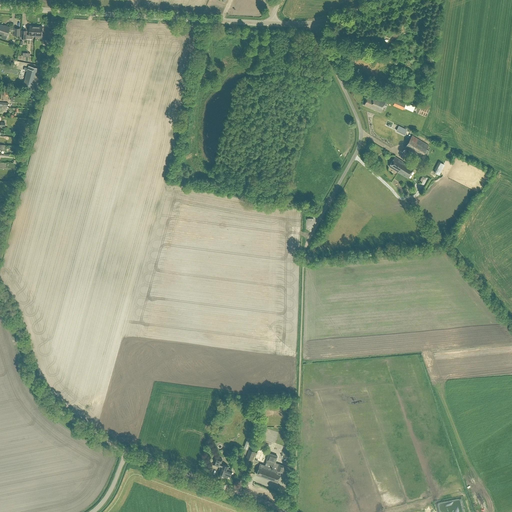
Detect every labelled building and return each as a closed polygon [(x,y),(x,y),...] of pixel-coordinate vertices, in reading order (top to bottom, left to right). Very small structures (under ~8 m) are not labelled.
[(6,26),(1,24),(0,26),(0,32),(2,33),(1,37),(6,39),(8,35),(9,29),(12,30),(15,31),(15,35),(20,35),(21,28),(15,28),(13,28),(10,27),(6,25),(6,26)] [(33,34),(35,35),(36,35),(36,26),(30,25),(30,34),(27,34),(27,30),(22,30),(22,38),(33,38),(33,34)] [(36,35),(35,35),(35,38),(42,38),(42,36),(45,37),(44,41),(49,42),(49,39),(50,39),(52,31),(47,29),(46,34),(42,34),(43,26),(36,26),(36,35)] [(37,68),(37,67),(28,65),(28,67),(25,66),(24,70),(27,70),(23,86),(36,89),(37,84),(38,84),(40,76),(41,76),(43,69),(37,68)] [(1,96),(7,97),(11,97),(11,93),(8,93),(8,88),(2,88),(1,96)] [(386,100),(374,95),(372,99),(368,97),(364,105),(381,112),(386,100)] [(405,103),(395,99),(393,105),(403,110),(404,107),(412,111),(415,106),(406,102),(405,103)] [(426,149),(428,145),(412,135),(404,148),(420,158),(420,157),(426,149)] [(426,149),(420,157),(423,159),(429,150),(426,149)] [(397,171),(403,161),(394,156),(388,166),(397,171)] [(403,161),(397,171),(408,178),(414,168),(403,161)] [(438,174),(444,164),(438,161),(434,169),(435,169),(434,172),(438,174)] [(253,462),(257,452),(249,449),(246,458),(251,460),(250,461),(253,462)] [(287,466),(275,462),(277,455),(269,452),(267,459),(265,465),(260,463),(256,474),(277,481),(281,471),(285,472),(287,466)] [(229,476),(232,469),(228,468),(229,466),(222,463),(221,463),(223,459),(215,456),(212,464),(220,467),(218,474),(225,476),(225,475),(229,476)]
